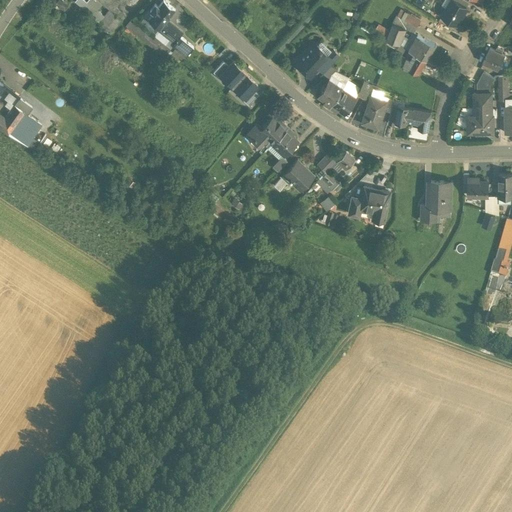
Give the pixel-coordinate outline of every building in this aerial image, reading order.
[(87,3),(83,0),(76,0),(75,2),(101,24),(105,19),(96,10),(87,3)] [(89,0),(87,3),(96,10),(101,4),(111,12),(121,20),(126,14),(116,7),(119,3),(115,0),(89,0)] [(163,0),(158,6),(155,4),(150,10),(153,13),(148,19),(159,28),(166,20),(174,9),(163,0)] [(466,7),(454,0),(451,0),(442,16),(457,25),(460,19),(461,19),(464,14),(464,13),(467,7),(466,7)] [(421,22),(401,11),(394,24),(405,29),(413,32),(421,22)] [(109,33),(121,20),(111,12),(105,19),(101,24),(100,25),(109,33)] [(159,28),(148,19),(143,25),(156,36),(159,32),(157,31),(159,28)] [(182,33),(166,20),(159,28),(157,31),(159,32),(174,44),(180,36),(182,33)] [(405,29),(394,24),(391,31),(390,32),(388,40),(400,44),(405,29)] [(380,26),(376,33),(388,40),(390,32),(380,26)] [(435,44),(417,35),(409,51),(414,54),(415,55),(425,61),(435,44)] [(180,36),(174,44),(187,55),(193,47),(180,36)] [(321,47),(318,44),(315,44),(314,43),(299,59),(299,63),(304,68),(304,71),(307,74),(310,74),(317,67),(328,56),(327,55),(321,50),(321,47)] [(496,51),(490,48),(483,63),(498,70),(505,55),(501,53),(502,51),(497,49),(496,51)] [(415,55),(414,54),(410,61),(413,63),(409,70),(418,73),(425,61),(415,55)] [(334,61),(328,55),(327,55),(328,56),(317,67),(322,73),(329,66),(330,66),(334,61)] [(136,72),(145,64),(138,56),(129,63),(136,72)] [(410,61),(401,57),(397,66),(409,70),(413,63),(410,61)] [(220,75),(228,66),(223,61),(213,72),(218,77),(220,75)] [(220,75),(233,86),(245,73),(232,62),(228,66),(220,75)] [(336,69),(329,66),(323,73),(329,78),(331,75),(336,69)] [(245,73),(233,86),(245,98),(253,89),(257,85),(245,73)] [(494,79),(483,73),(477,84),(477,93),(491,93),(491,85),(494,79)] [(344,84),(331,75),(329,78),(318,95),(325,100),(323,103),(329,107),(341,89),(344,84)] [(507,99),(506,76),(498,77),(499,100),(506,100),(507,100),(507,99)] [(370,85),(363,81),(356,94),(363,98),(370,85)] [(374,85),(370,96),(386,101),(386,98),(383,96),(386,89),(374,85)] [(243,100),(248,105),(258,94),(253,89),(245,98),(243,100)] [(354,98),(341,89),(329,107),(335,111),(337,108),(344,113),(354,98)] [(0,128),(8,134),(24,112),(30,105),(9,90),(8,100),(14,105),(4,119),(0,115),(0,128)] [(477,93),(474,93),(474,116),(468,116),(468,133),(477,133),(483,133),(494,133),(493,115),(492,115),(492,93),(491,93),(477,93)] [(386,101),(370,96),(362,123),(377,128),(383,110),(386,101)] [(392,100),(386,98),(386,101),(383,110),(390,111),(392,100)] [(391,105),(387,122),(394,124),(395,124),(395,121),(394,121),(397,106),(391,105)] [(412,108),(397,105),(397,106),(394,121),(395,121),(404,122),(404,120),(412,122),(412,119),(414,109),(412,108)] [(420,110),(414,109),(412,119),(420,120),(418,128),(428,130),(431,112),(420,110)] [(43,126),(24,112),(8,134),(27,148),(43,126)] [(278,121),(273,116),(261,129),(256,124),(248,133),(253,138),(260,144),(267,136),(273,142),(288,127),(280,119),(278,121)] [(418,128),(409,126),(407,136),(426,139),(428,130),(418,128)] [(273,142),(273,143),(284,154),(297,140),(291,135),(293,132),(288,127),(273,142)] [(46,136),(42,142),(48,147),(52,141),(46,136)] [(267,136),(260,144),(265,149),(264,151),(273,143),(273,142),(267,136)] [(260,144),(253,138),(250,141),(251,144),(256,148),(259,148),(260,147),(264,151),(265,149),(260,144)] [(354,158),(345,150),(337,160),(345,167),(354,158)] [(326,172),(327,171),(337,160),(328,152),(317,164),(326,172)] [(282,156),(272,166),(277,170),(287,160),(282,156)] [(289,181),(300,191),(315,174),(297,158),(276,181),(277,182),(275,184),(280,189),(283,187),(289,181)] [(339,183),(327,171),(326,172),(318,179),(328,188),(329,187),(332,190),(339,183)] [(511,174),(499,174),(498,196),(511,196),(511,186),(511,185),(511,174)] [(478,177),(469,177),(469,185),(469,195),(486,195),(488,196),(488,180),(478,180),(478,177)] [(443,180),(431,180),(430,204),(430,220),(439,220),(439,214),(451,215),(452,181),(451,181),(451,182),(443,182),(443,180)] [(364,186),(362,198),(358,215),(384,221),(390,191),(364,186)] [(321,203),(327,211),(336,204),(330,195),(321,203)] [(348,213),(358,215),(362,198),(352,196),(348,213)] [(430,204),(421,203),(420,219),(430,220),(430,204)] [(330,212),(326,224),(335,227),(339,215),(330,212)] [(496,216),(486,213),(482,226),(492,229),(496,216)] [(511,245),(511,218),(507,217),(499,247),(510,251),(511,245)] [(510,251),(499,247),(491,274),(498,276),(502,261),(508,262),(511,251),(510,251)] [(509,262),(508,262),(502,261),(498,276),(506,278),(508,271),(506,270),(509,262)]
